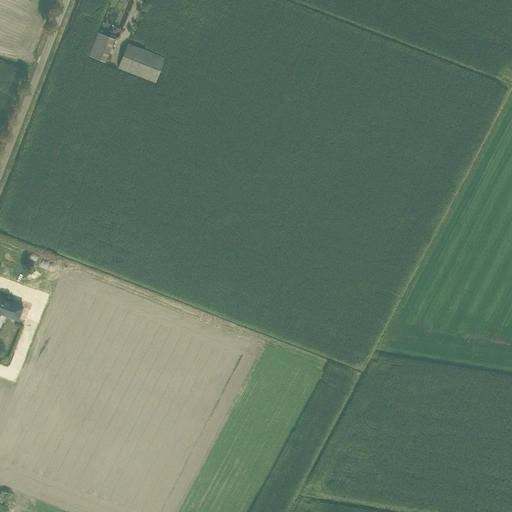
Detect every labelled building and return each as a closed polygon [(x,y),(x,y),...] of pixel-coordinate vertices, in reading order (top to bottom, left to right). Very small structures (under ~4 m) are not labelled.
[(89,56),(98,59),(105,62),(115,39),(98,32),(89,56)] [(155,83),(165,58),(128,43),(118,68),(155,83)] [(205,352),(215,323),(58,272),(24,376),(169,423),(176,402),(164,398),(177,357),(82,326),(86,313),(205,352)] [(0,300),(0,313),(18,320),(23,307),(2,299),(1,301),(0,300)] [(0,440),(0,456),(148,501),(166,441),(127,429),(129,423),(120,420),(120,422),(60,403),(61,400),(17,386),(0,440)]
